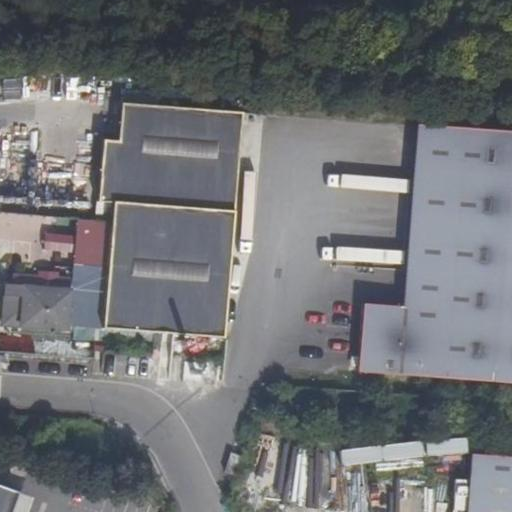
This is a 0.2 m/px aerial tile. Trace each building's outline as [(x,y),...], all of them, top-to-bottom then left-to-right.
[(231,216),(236,117),(116,108),(114,145),(98,144),(94,206),(108,207),(231,216)] [(511,136),(415,128),(401,310),(362,307),(357,374),(511,385),(511,136)] [(39,281),(56,282),(57,275),(40,274),(39,281)] [(39,281),(6,278),(2,328),(67,334),(71,283),(56,282),(39,281)] [(234,478),(241,459),(230,455),(223,475),(234,478)] [(511,511),(511,460),(465,457),(460,511),(511,511)] [(0,511),(11,511),(19,492),(0,485),(0,511)] [(19,492),(11,511),(20,511),(27,495),(19,492)]
